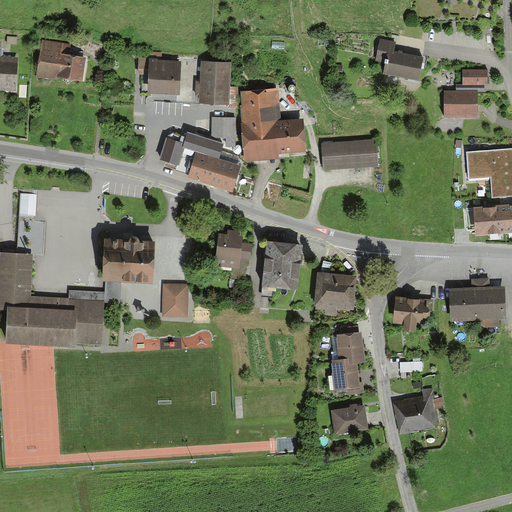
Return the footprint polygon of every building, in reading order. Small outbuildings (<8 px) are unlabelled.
[(43,41),(36,79),(51,81),(51,79),(82,85),(86,60),(69,57),(71,46),(43,41)] [(383,77),(420,84),(425,59),(396,54),(397,45),(381,41),(377,61),(386,63),(383,77)] [(0,89),(17,91),(18,57),(0,56),(1,43),(0,42),(0,89)] [(147,97),(180,98),(181,63),(161,62),(162,53),(137,52),(136,76),(147,77),(147,97)] [(200,82),(197,82),(196,98),(199,98),(198,107),(230,109),(232,64),(201,62),(200,82)] [(445,120),(478,119),(477,92),(484,92),(484,87),(487,87),(487,71),(462,71),(462,86),(455,86),(455,92),(445,92),(445,120)] [(279,156),(306,155),(304,121),(281,123),(279,89),(239,92),(244,164),(279,162),(279,156)] [(211,140),(227,140),(227,147),(235,147),(236,118),(212,117),(211,140)] [(236,166),(239,157),(222,152),(224,146),(187,134),(186,138),(178,136),(175,143),(167,141),(159,162),(178,168),(185,149),(197,153),(236,166)] [(324,172),(377,168),(375,140),(322,144),(324,172)] [(511,150),(466,154),(469,182),(491,180),(492,200),(511,198),(511,150)] [(188,181),(232,195),(241,168),(236,166),(197,153),(188,181)] [(20,216),(37,216),(38,194),(21,194),(20,216)] [(477,238),(511,235),(511,207),(475,210),(477,238)] [(121,276),(152,277),(155,235),(140,234),(140,232),(138,230),(135,229),(132,230),(130,231),(129,234),(105,233),(103,274),(106,275),(121,276)] [(220,231),(216,264),(232,266),(231,277),(246,279),(248,258),(250,258),(252,243),(242,242),(243,234),(238,233),(239,230),(229,229),(228,232),(220,231)] [(280,283),(297,284),(301,241),(266,237),(260,296),(272,297),(273,287),(280,288),(280,283)] [(0,312),(7,313),(4,336),(74,341),(75,339),(102,341),(104,298),(69,296),(32,292),(34,252),(0,250),(0,252),(0,312)] [(353,305),(356,272),(318,268),(315,302),(326,304),(326,310),(336,311),(337,304),(353,305)] [(69,289),(69,296),(104,298),(120,299),(121,276),(106,275),(105,291),(69,289)] [(506,315),(505,283),(489,283),(488,278),(473,278),(473,285),(449,285),(450,318),(481,317),(481,325),(500,325),(499,315),(506,315)] [(188,284),(162,284),(162,314),(188,314),(188,284)] [(403,324),(415,325),(416,320),(423,321),(424,313),(430,314),(431,303),(425,302),(426,294),(396,292),(394,319),(403,320),(403,324)] [(337,343),(338,355),(349,354),(349,359),(358,358),(366,357),(362,328),(337,331),(338,334),(337,334),(338,343),(337,343)] [(332,369),(334,387),(346,385),(347,393),(364,391),(363,380),(360,380),(358,358),(349,359),(349,354),(338,355),(332,356),(333,369),(332,369)] [(422,360),(400,361),(400,371),(422,370),(422,360)] [(394,401),(398,431),(435,425),(439,420),(437,406),(444,405),(442,396),(434,398),(432,387),(423,388),(425,396),(394,401)] [(331,407),(334,431),(369,426),(365,402),(331,407)]
